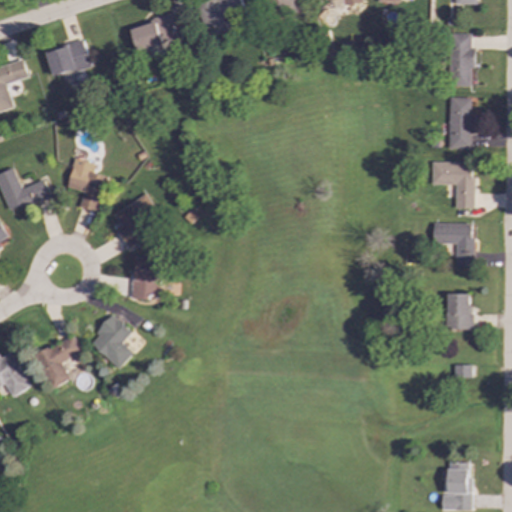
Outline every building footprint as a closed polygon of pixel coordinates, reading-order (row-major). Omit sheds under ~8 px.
[(210,0),(197,4),(206,36),(227,30),(224,17),(244,12),(240,0),(210,0)] [(297,0),(261,0),(265,18),(300,11),(297,0)] [(150,18),(151,23),(131,29),(137,51),(176,42),(169,14),(150,18)] [(471,34),(450,33),(449,86),(470,87),(471,68),(474,68),(475,48),(470,47),(471,34)] [(54,77),(91,66),(84,41),(46,52),(54,77)] [(0,112),(13,109),(7,85),(29,79),(23,62),(0,68),(0,112)] [(449,98),(448,149),(470,149),(470,134),(472,134),(473,98),(449,98)] [(67,188),(83,192),(79,208),(98,213),(108,177),(93,173),(95,164),(75,159),(67,188)] [(455,209),(473,209),(474,163),(431,162),(431,184),(455,185),(455,209)] [(0,188),(9,213),(51,198),(44,180),(21,189),(13,169),(0,173),(0,188)] [(113,213),(120,226),(116,228),(128,249),(150,237),(147,231),(155,226),(149,216),(156,212),(147,194),(113,213)] [(455,268),(473,269),(474,224),(433,223),(432,243),(456,244),(455,268)] [(159,294),(160,258),(135,257),(133,299),(147,299),(148,294),(159,294)] [(472,294),(447,294),(447,329),(471,330),(472,294)] [(133,353),(121,343),(131,332),(112,314),(95,333),(98,336),(91,344),(118,369),(133,353)] [(70,380),(61,363),(82,352),(74,335),(35,354),(52,389),(70,380)] [(0,386),(4,384),(11,397),(30,386),(10,352),(0,358),(0,386)] [(471,365),(453,365),(453,378),(471,378),(471,365)] [(471,463),(448,463),(448,495),(441,495),(441,510),(470,511),(471,463)]
